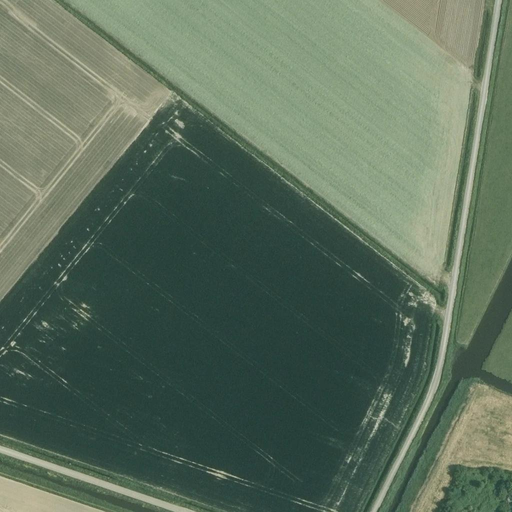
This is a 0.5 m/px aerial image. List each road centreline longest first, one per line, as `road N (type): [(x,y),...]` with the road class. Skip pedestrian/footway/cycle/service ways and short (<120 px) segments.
road 1 (unclassified): [(374,511),(436,381),(499,0)]
road 2 (unclassified): [(180,511),(0,453)]
